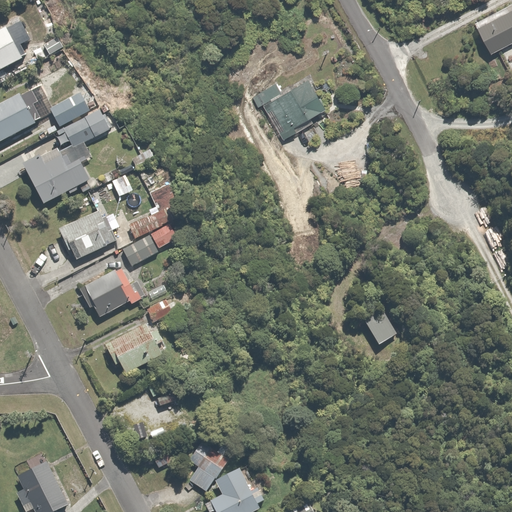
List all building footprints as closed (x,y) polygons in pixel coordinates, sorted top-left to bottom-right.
[(511,2),(475,21),(490,51),(511,40),(511,2)] [(11,24),(0,29),(0,71),(13,65),(16,71),(31,63),(21,43),(30,39),(18,15),(9,20),(11,24)] [(308,76),(264,107),(286,139),(331,108),(308,76)] [(19,92),(0,102),(0,139),(50,113),(57,127),(89,110),(79,91),(52,105),(47,97),(49,96),(42,82),(20,94),(19,92)] [(100,109),(56,131),(59,137),(65,133),(73,148),(110,129),(100,109)] [(39,154),(22,164),(42,202),(87,177),(78,160),(72,164),(65,151),(43,163),(39,154)] [(142,152),(130,158),(135,166),(146,159),(142,152)] [(152,172),(140,179),(144,186),(156,178),(152,172)] [(102,209),(57,229),(64,244),(68,242),(75,257),(115,240),(102,209)] [(177,236),(169,221),(121,249),(132,267),(159,251),(157,247),(177,236)] [(121,268),(78,289),(89,312),(93,309),(96,316),(129,300),(131,303),(145,296),(137,280),(128,284),(121,268)] [(355,305),(376,343),(401,328),(380,291),(355,305)] [(171,295),(144,308),(151,323),(178,310),(171,295)] [(144,324),(104,344),(114,366),(119,363),(124,375),(127,373),(170,351),(157,327),(148,331),(144,324)] [(228,459),(201,441),(189,460),(198,466),(189,480),(207,492),(215,480),(228,459)] [(168,447),(152,457),(160,469),(175,459),(168,447)] [(45,460),(16,476),(23,489),(16,493),(26,511),(32,509),(33,511),(54,511),(69,505),(45,460)] [(240,467),(215,480),(222,494),(204,503),(208,511),(250,511),(258,508),(255,503),(263,499),(256,486),(251,489),(240,467)] [(313,511),(306,499),(281,511),(313,511)]
